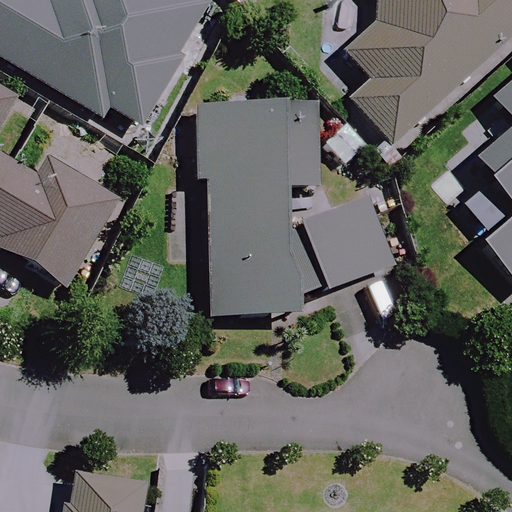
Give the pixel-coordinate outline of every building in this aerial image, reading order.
[(207,17),(178,0),(43,0),(40,6),(30,0),(0,0),(0,68),(94,125),(100,115),(135,137),(207,17)] [(246,0),(222,0),(233,12),(246,0)] [(511,39),(511,0),(364,0),(384,22),(338,63),(363,92),(347,107),(388,152),(511,39)] [(511,94),(491,112),(511,135),(468,172),(511,223),(511,224),(478,254),(511,292),(511,94)] [(0,123),(10,106),(0,100),(0,260),(62,296),(112,210),(41,168),(31,186),(0,168),(0,123)] [(282,191),(307,192),(309,118),(185,115),(183,189),(205,190),(199,323),(286,326),(286,315),(385,270),(357,207),(280,242),(282,191)] [(135,511),(137,502),(66,491),(62,511),(135,511)]
